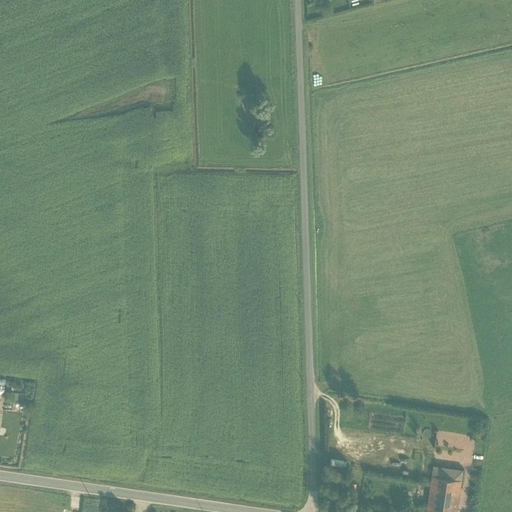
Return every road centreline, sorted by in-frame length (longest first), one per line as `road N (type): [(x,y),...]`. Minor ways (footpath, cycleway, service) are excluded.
road 1 (unclassified): [(305,231),(314,511)]
road 2 (unclassified): [(0,474),(257,511)]
road 3 (unclassified): [(305,231),(297,0)]
